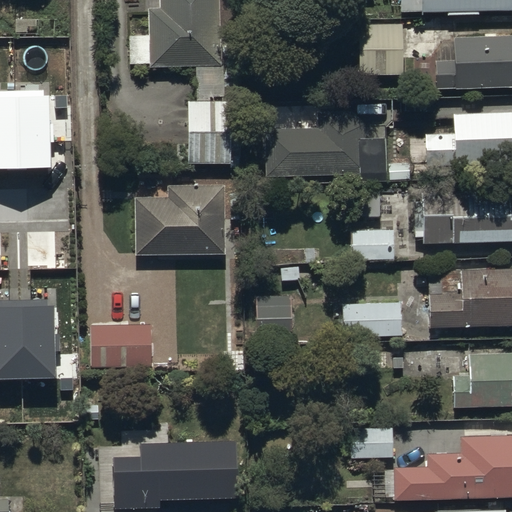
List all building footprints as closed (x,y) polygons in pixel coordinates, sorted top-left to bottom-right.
[(218,0),(158,0),(159,7),(146,7),(148,69),(221,66),(218,0)] [(420,0),(420,11),(508,10),(508,0),(420,0)] [(357,24),(358,76),(402,75),(401,24),(357,24)] [(435,89),(511,87),(511,34),(452,38),(453,60),(434,61),(435,89)] [(0,169),(51,168),(49,95),(43,96),(43,89),(0,90),(0,169)] [(187,163),(230,163),(229,100),(187,100),(187,163)] [(315,111),(317,127),(264,129),(265,177),(357,175),(357,181),(386,181),(385,138),(364,138),(365,123),(351,111),(315,111)] [(454,134),(424,135),(425,166),(455,165),(455,158),(511,156),(511,112),(510,112),(453,114),(454,134)] [(165,189),(166,196),(136,197),(133,202),(133,250),(137,255),(224,254),(224,209),(222,209),(222,184),(167,184),(165,189)] [(357,191),(357,216),(379,216),(379,191),(357,191)] [(451,213),(423,214),(424,244),(451,243),(451,246),(511,243),(511,197),(506,197),(506,213),(452,216),(451,213)] [(392,230),(350,230),(350,262),(394,262),(394,255),(398,255),(398,238),(392,238),(392,230)] [(425,295),(426,328),(511,326),(511,268),(456,270),(425,270),(425,295)] [(288,295),(253,296),(254,337),(289,336),(288,295)] [(0,379),(58,378),(56,305),(50,306),(50,299),(0,300),(0,379)] [(400,302),(339,303),(340,337),(401,336),(400,302)] [(148,325),(87,325),(88,369),(149,368),(148,325)] [(511,353),(465,354),(466,376),(450,377),(451,407),(511,406),(511,353)] [(348,460),(391,458),(390,428),(347,430),(348,460)] [(391,469),(391,500),(511,498),(511,436),(457,437),(458,456),(424,456),(424,468),(391,469)] [(229,447),(107,448),(107,511),(159,511),(159,505),(229,504),(229,447)]
